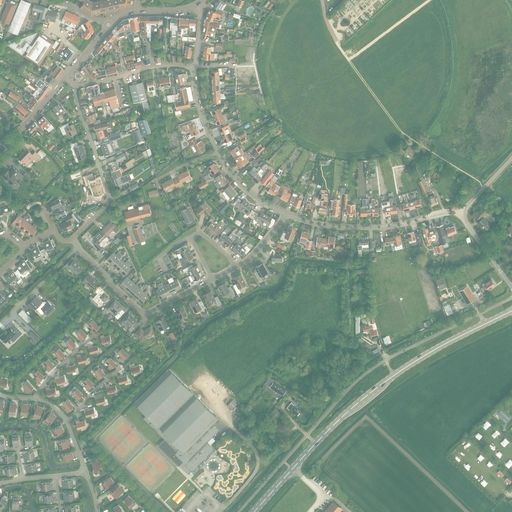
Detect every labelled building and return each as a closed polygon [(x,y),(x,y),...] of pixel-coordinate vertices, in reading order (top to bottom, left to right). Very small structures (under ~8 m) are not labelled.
[(8,0),(0,20),(9,24),(18,3),(9,0),(8,0)] [(21,0),(9,31),(18,35),(31,4),(21,0)] [(80,8),(91,15),(101,12),(120,8),(130,6),(131,0),(105,0),(99,2),(93,3),(88,0),(81,0),(84,1),(80,8)] [(218,8),(221,10),(222,8),(222,7),(225,3),(219,0),(217,0),(214,6),(218,9),(218,8)] [(265,6),(270,9),(273,4),(268,1),(265,6)] [(45,20),(48,9),(34,5),(32,11),(41,13),(38,21),(43,22),(44,19),(45,20)] [(48,9),(45,20),(55,22),(58,11),(52,9),(53,7),(49,6),(48,9)] [(213,21),(214,22),(215,19),(219,20),(222,12),(216,9),(215,12),(209,10),(206,18),(213,21)] [(72,27),(75,28),(79,17),(66,11),(61,22),(68,25),(68,26),(67,26),(66,29),(72,31),(73,29),(71,28),(72,27)] [(140,30),(139,27),(138,17),(130,19),(133,31),(134,38),(137,37),(136,32),(134,33),(134,31),(136,31),(137,33),(140,32),(140,30)] [(151,31),(150,26),(150,17),(139,17),(139,23),(140,23),(140,27),(139,27),(140,30),(140,32),(141,37),(151,37),(151,31)] [(178,38),(178,27),(177,24),(178,18),(171,17),(170,23),(170,24),(170,27),(170,41),(178,41),(178,38)] [(179,27),(182,27),(188,28),(189,19),(179,18),(179,27)] [(131,31),(133,31),(130,19),(123,21),(125,31),(131,30),(131,31)] [(214,22),(213,21),(206,19),(204,25),(216,28),(217,28),(221,28),(221,25),(220,25),(220,23),(214,22)] [(83,35),(87,39),(93,32),(91,28),(92,27),(89,21),(81,25),(85,32),(83,35)] [(119,34),(125,31),(123,21),(112,32),(117,36),(119,34)] [(214,35),(216,28),(204,25),(203,33),(214,35)] [(56,40),(54,43),(39,32),(8,44),(8,45),(39,66),(52,47),(55,49),(59,43),(56,40)] [(114,39),(117,36),(112,32),(107,38),(111,42),(113,39),(114,39)] [(111,42),(107,38),(102,43),(107,47),(107,48),(108,47),(110,49),(111,47),(116,52),(119,49),(114,44),(111,42)] [(104,51),(107,48),(107,47),(102,43),(96,50),(102,55),(105,52),(104,51)] [(69,62),(75,53),(68,48),(66,51),(65,51),(64,53),(60,50),(58,54),(62,57),(69,62)] [(99,75),(98,73),(92,66),(93,65),(90,61),(86,63),(87,65),(82,69),(79,72),(83,76),(86,74),(91,81),(92,81),(99,75)] [(135,68),(134,63),(132,64),(132,62),(126,63),(128,70),(135,68)] [(52,69),(61,75),(64,71),(56,64),(52,69)] [(99,75),(92,81),(104,77),(114,74),(118,73),(115,66),(115,65),(105,68),(104,67),(101,68),(101,69),(100,69),(100,72),(98,73),(99,75)] [(177,83),(185,82),(182,69),(179,69),(178,68),(176,68),(177,70),(175,70),(175,72),(174,73),(177,83)] [(212,78),(219,78),(219,77),(222,77),(222,68),(218,68),(218,71),(211,72),(212,78)] [(57,80),(61,75),(52,69),(49,73),(50,74),(57,80)] [(55,83),(57,80),(50,74),(48,76),(46,75),(44,78),(46,79),(45,81),(48,83),(49,82),(52,84),(54,82),(55,83)] [(174,86),(171,86),(169,77),(159,79),(161,86),(164,85),(165,88),(170,87),(171,94),(176,93),(174,86)] [(28,86),(34,90),(37,86),(27,79),(25,82),(29,85),(28,86)] [(153,94),(155,94),(153,80),(146,81),(148,91),(152,90),(153,94)] [(39,87),(46,93),(51,88),(43,81),(41,83),(42,84),(41,86),(39,84),(37,86),(39,87)] [(144,111),(149,109),(142,82),(129,85),(133,103),(142,101),(144,111)] [(84,88),(85,91),(86,90),(88,94),(89,98),(92,97),(95,106),(109,101),(111,108),(119,106),(114,89),(100,93),(97,84),(84,88)] [(179,86),(176,86),(176,89),(177,93),(172,95),(173,101),(175,101),(177,109),(190,107),(186,87),(180,89),(179,86)] [(40,101),(46,93),(39,87),(33,95),(40,101)] [(8,95),(17,101),(20,97),(11,92),(8,95)] [(10,101),(2,95),(0,99),(8,104),(10,101)] [(28,108),(32,111),(39,102),(33,98),(32,97),(30,100),(27,104),(28,105),(28,106),(29,107),(28,108)] [(28,112),(21,106),(18,103),(14,108),(18,111),(17,111),(18,111),(17,112),(20,115),(21,114),(24,117),(28,112)] [(61,106),(60,107),(58,104),(53,109),(59,116),(61,114),(62,115),(63,114),(62,113),(64,112),(65,111),(63,108),(61,106)] [(215,118),(222,115),(220,108),(212,111),(215,118)] [(143,113),(135,116),(142,130),(147,128),(143,113)] [(90,115),(85,117),(87,124),(93,122),(94,124),(101,122),(100,119),(95,121),(93,114),(90,115)] [(222,115),(215,118),(217,125),(225,122),(222,115)] [(48,126),(51,124),(43,117),(38,122),(43,126),(46,124),(48,126)] [(112,122),(111,121),(94,125),(95,131),(109,128),(108,127),(113,126),(112,122)] [(38,132),(40,134),(43,131),(34,122),(27,129),(32,135),(35,132),(36,134),(38,132)] [(188,125),(182,127),(183,130),(189,128),(191,134),(191,136),(194,135),(198,133),(195,124),(193,125),(192,122),(188,124),(188,125)] [(73,124),(69,126),(68,123),(59,127),(63,135),(66,133),(68,137),(77,133),(73,124)] [(222,135),(229,132),(227,125),(219,129),(222,135)] [(96,132),(98,139),(105,137),(103,130),(96,132)] [(229,132),(222,135),(225,142),(226,142),(230,140),(232,139),(229,132)] [(201,141),(197,144),(195,140),(190,144),(194,152),(197,151),(198,154),(205,150),(202,145),(203,145),(201,141)] [(101,146),(105,155),(114,152),(110,141),(102,144),(103,145),(101,146)] [(82,145),(78,146),(77,142),(70,145),(72,148),(74,148),(78,160),(86,157),(82,145)] [(404,151),(411,157),(415,151),(408,146),(404,151)] [(235,158),(243,153),(241,149),(239,150),(237,147),(231,151),(235,158)] [(34,151),(31,153),(28,150),(20,158),(27,165),(34,158),(37,161),(40,157),(42,158),(45,155),(40,150),(37,153),(34,151)] [(252,155),(255,158),(260,153),(257,150),(252,155)] [(243,153),(235,158),(240,167),(249,161),(243,153)] [(251,163),(253,166),(262,156),(260,154),(251,163)] [(108,164),(111,171),(119,168),(117,161),(113,162),(108,164)] [(211,172),(212,174),(219,170),(214,163),(208,167),(208,169),(206,170),(207,171),(205,173),(206,175),(203,177),(206,181),(211,178),(208,173),(211,172)] [(15,177),(19,173),(13,167),(10,171),(8,170),(2,176),(5,180),(7,182),(8,182),(10,185),(17,178),(15,177)] [(252,178),(261,169),(259,167),(255,171),(252,168),(248,173),(252,178)] [(111,172),(114,179),(122,176),(119,169),(111,172)] [(261,169),(252,178),(257,182),(262,178),(261,177),(262,177),(262,175),(261,173),(263,171),(261,169)] [(265,185),(274,174),(272,172),(270,170),(261,182),(263,183),(265,185)] [(177,181),(180,187),(183,185),(182,183),(191,178),(188,171),(177,176),(179,180),(177,181)] [(22,175),(27,180),(31,177),(25,172),(22,175)] [(114,180),(116,185),(131,180),(129,174),(114,180)] [(214,184),(218,189),(227,183),(221,174),(215,179),(217,181),(214,184)] [(101,192),(97,178),(90,180),(88,175),(83,177),(85,183),(88,182),(93,195),(101,192)] [(274,176),(266,186),(270,188),(268,191),(275,195),(280,187),(274,183),(277,178),(274,176)] [(180,187),(177,181),(174,183),(172,179),(162,184),(166,191),(175,187),(176,189),(180,187)] [(418,182),(424,194),(428,192),(422,180),(418,182)] [(198,185),(201,189),(208,185),(205,181),(198,185)] [(280,198),(287,201),(291,194),(288,192),(289,189),(283,185),(278,194),(281,195),(280,198)] [(225,197),(227,200),(236,193),(230,186),(224,190),(224,191),(222,193),(225,196),(225,197)] [(434,194),(434,195),(433,192),(427,195),(428,197),(432,206),(438,203),(434,194)] [(345,194),(344,194),(343,208),(348,208),(348,209),(347,209),(347,216),(355,216),(355,210),(354,210),(354,205),(347,204),(348,194),(345,193),(345,194)] [(319,194),(316,205),(319,206),(318,212),(326,214),(327,206),(323,205),(324,200),(323,200),(324,195),(319,194)] [(302,200),(303,197),(300,196),(299,199),(292,196),(290,201),(294,202),(293,205),(299,207),(302,200)] [(389,200),(391,214),(397,213),(396,206),(392,206),(391,196),(389,197),(389,200)] [(241,212),(248,204),(243,200),(241,203),(240,202),(241,201),(238,198),(233,204),(238,208),(237,209),(241,212)] [(59,209),(65,206),(63,203),(61,204),(59,199),(50,203),(53,209),(57,207),(59,209)] [(338,211),(340,211),(340,207),(339,207),(340,204),(336,204),(336,201),(330,200),(329,208),(333,208),(332,214),(338,215),(338,211)] [(305,209),(312,211),(314,203),(307,201),(305,209)] [(204,213),(206,215),(211,210),(204,202),(196,210),(200,215),(203,213),(204,213)] [(124,212),(127,221),(151,214),(149,204),(138,207),(138,208),(124,212)] [(251,218),(255,212),(252,209),(251,210),(250,209),(252,207),(248,204),(241,212),(244,215),(245,213),(251,218)] [(65,206),(59,209),(60,212),(55,214),(58,220),(67,215),(64,210),(66,209),(65,206)] [(12,207),(11,207),(2,209),(3,211),(0,211),(0,215),(13,213),(12,210),(13,210),(12,207)] [(181,212),(186,222),(194,219),(188,208),(181,212)] [(491,226),(484,219),(489,214),(483,208),(477,213),(481,217),(482,216),(483,218),(480,220),(481,221),(478,223),(485,231),(491,226)] [(23,219),(23,218),(20,216),(22,214),(20,212),(18,215),(12,223),(17,227),(23,219)] [(261,225),(266,215),(261,213),(259,215),(258,215),(258,214),(255,212),(251,218),(258,221),(257,223),(261,225)] [(61,224),(64,231),(73,227),(70,220),(73,219),(72,215),(65,218),(67,221),(61,224)] [(266,215),(261,225),(265,227),(266,225),(270,228),(274,224),(275,222),(275,220),(272,218),(271,221),(269,220),(271,218),(266,215)] [(27,222),(29,220),(24,216),(23,218),(23,219),(17,227),(22,230),(28,223),(27,222)] [(33,226),(32,226),(29,223),(32,219),(31,218),(29,220),(27,222),(28,223),(22,230),(26,234),(33,226)] [(211,231),(216,225),(212,222),(213,220),(211,218),(207,223),(209,225),(207,228),(211,231)] [(121,229),(115,223),(113,225),(111,222),(102,231),(101,231),(109,239),(107,236),(113,230),(116,233),(121,229)] [(33,226),(26,234),(31,238),(37,230),(34,227),(36,225),(34,223),(32,226),(33,226)] [(133,229),(138,243),(145,241),(139,224),(135,225),(136,228),(133,229)] [(216,225),(211,231),(215,235),(216,234),(218,236),(224,229),(221,227),(220,228),(216,225)] [(446,229),(444,230),(442,225),(436,227),(442,245),(445,244),(443,236),(445,236),(445,235),(446,235),(447,236),(448,236),(453,235),(452,234),(456,233),(454,226),(450,228),(449,227),(446,229)] [(284,237),(292,240),(296,230),(289,227),(286,234),(284,237)] [(223,243),(228,237),(225,234),(228,230),(226,228),(220,234),(222,235),(218,239),(223,243)] [(431,231),(429,232),(428,229),(423,230),(423,233),(422,234),(423,237),(424,237),(425,241),(436,239),(434,230),(431,231)] [(102,246),(109,239),(101,231),(94,238),(98,242),(97,242),(94,245),(99,250),(102,247),(101,246),(102,246)] [(309,233),(302,232),(299,241),(306,243),(309,233)] [(411,243),(416,241),(414,232),(407,233),(409,241),(410,241),(411,243)] [(398,245),(401,244),(399,235),(392,237),(393,237),(390,238),(390,237),(385,238),(386,245),(392,243),(394,242),(396,249),(399,248),(398,245)] [(228,237),(223,243),(227,246),(230,243),(231,244),(236,238),(234,236),(231,239),(228,237)] [(330,248),(333,248),(335,238),(329,237),(328,239),(326,239),(321,239),(321,238),(317,238),(316,247),(319,247),(320,246),(324,247),(324,245),(330,246),(330,248)] [(235,253),(241,246),(239,244),(241,241),(237,238),(233,243),(235,245),(231,250),(235,253)] [(358,245),(358,257),(362,257),(362,249),(362,247),(368,247),(368,239),(359,239),(359,245),(358,245)] [(42,250),(46,258),(48,261),(50,260),(47,255),(50,253),(49,251),(50,251),(50,249),(53,247),(50,240),(42,244),(45,248),(42,250)] [(241,246),(235,253),(239,257),(244,252),(246,254),(250,249),(246,245),(244,248),(241,246)] [(46,258),(42,250),(40,251),(37,246),(30,250),(34,257),(41,254),(43,259),(46,258)] [(182,257),(191,252),(188,247),(184,250),(182,247),(174,251),(176,254),(178,253),(180,254),(180,253),(182,257)] [(111,264),(120,253),(119,251),(116,255),(113,252),(106,259),(111,264)] [(191,252),(182,257),(184,260),(183,261),(183,262),(181,263),(183,267),(191,263),(189,260),(193,257),(191,252)] [(115,268),(122,260),(119,258),(122,255),(120,253),(111,264),(115,268)] [(21,264),(28,271),(31,268),(33,269),(35,267),(30,262),(29,264),(25,260),(21,264)] [(76,264),(77,263),(74,260),(71,263),(69,261),(65,266),(69,269),(69,268),(76,274),(78,272),(80,272),(79,270),(81,268),(76,264)] [(120,272),(129,261),(127,260),(125,263),(122,260),(115,268),(120,272)] [(129,261),(120,272),(124,276),(131,269),(128,266),(131,263),(129,261)] [(255,267),(256,270),(253,272),(259,284),(264,281),(261,276),(268,273),(263,263),(255,267)] [(24,275),(28,271),(21,264),(17,267),(21,272),(19,273),(23,278),(25,276),(24,275)] [(191,275),(200,270),(197,265),(191,268),(189,266),(182,270),(184,272),(188,270),(191,275)] [(200,270),(191,275),(193,280),(189,282),(190,285),(197,281),(196,279),(203,276),(200,270)] [(23,278),(19,273),(17,275),(13,271),(9,275),(16,282),(20,278),(21,280),(23,278)] [(85,284),(92,289),(97,283),(91,277),(92,277),(89,274),(82,282),(85,284)] [(13,286),(16,282),(9,275),(5,278),(9,282),(8,284),(12,289),(14,287),(13,286)] [(233,285),(237,294),(241,292),(239,288),(246,285),(241,275),(233,279),(236,284),(233,285)] [(436,280),(439,288),(445,286),(441,276),(437,277),(438,280),(436,280)] [(124,288),(131,281),(127,277),(120,284),(124,288)] [(170,278),(176,291),(182,288),(177,279),(174,281),(172,277),(170,278)] [(171,294),(176,291),(170,278),(167,279),(169,283),(166,285),(171,294)] [(488,290),(488,291),(492,288),(491,288),(494,285),(491,280),(484,285),(485,286),(480,289),(483,293),(488,290)] [(129,292),(135,285),(131,281),(124,288),(129,292)] [(171,294),(166,285),(163,286),(161,283),(159,284),(166,296),(171,294)] [(231,288),(228,289),(225,283),(218,287),(223,295),(227,293),(228,296),(231,295),(232,297),(235,296),(231,288)] [(160,299),(166,296),(159,284),(157,285),(159,289),(156,290),(160,299)] [(133,296),(139,289),(135,285),(129,292),(133,296)] [(103,291),(101,290),(102,289),(99,286),(95,291),(97,293),(92,299),(98,304),(98,305),(99,306),(101,306),(102,305),(102,304),(104,301),(104,302),(106,300),(107,300),(107,299),(109,297),(103,291)] [(459,291),(467,304),(475,299),(467,286),(459,291)] [(137,300),(144,292),(139,289),(133,296),(137,300)] [(217,296),(214,298),(210,291),(203,295),(206,300),(206,301),(206,303),(208,303),(208,304),(215,301),(218,306),(221,304),(217,296)] [(144,292),(137,300),(141,304),(148,296),(144,292)] [(47,301),(44,304),(36,296),(29,304),(40,315),(44,312),(48,315),(55,309),(47,301)] [(201,301),(198,303),(196,299),(189,302),(194,312),(201,309),(205,308),(201,301)] [(115,316),(118,319),(124,311),(122,309),(122,308),(115,302),(109,308),(116,314),(115,316)] [(177,319),(180,324),(184,322),(182,317),(187,315),(182,306),(176,310),(180,317),(177,319)] [(128,329),(132,332),(138,324),(135,322),(136,321),(129,314),(123,321),(130,327),(128,329)] [(376,328),(374,323),(375,322),(372,315),(368,316),(371,324),(371,323),(372,325),(363,328),(364,332),(369,330),(372,338),(378,336),(376,328)] [(160,330),(169,326),(164,317),(161,318),(162,320),(160,320),(156,322),(160,330)] [(91,331),(93,333),(99,327),(93,321),(88,325),(92,329),(91,331)] [(4,332),(0,336),(6,343),(12,336),(15,340),(22,333),(17,327),(13,331),(9,327),(7,330),(6,329),(3,332),(4,332)] [(142,340),(154,334),(150,327),(143,331),(140,328),(135,334),(137,336),(138,336),(142,340)] [(79,339),(81,341),(87,336),(80,329),(76,334),(80,338),(79,339)] [(32,331),(28,335),(31,338),(34,341),(38,337),(35,334),(32,331)] [(109,335),(104,337),(103,335),(100,336),(103,344),(111,342),(109,335)] [(68,348),(70,350),(76,345),(69,338),(65,343),(69,347),(68,348)] [(97,345),(92,347),(91,345),(88,346),(90,354),(99,351),(97,345)] [(57,358),(59,361),(65,355),(59,349),(54,353),(58,357),(57,358)] [(120,359),(123,361),(128,355),(122,349),(117,353),(122,357),(120,359)] [(86,355),(80,357),(80,355),(77,356),(79,364),(88,361),(86,355)] [(108,368),(110,370),(116,364),(110,358),(105,362),(109,366),(108,368)] [(46,369),(48,371),(54,366),(48,359),(43,364),(47,368),(46,369)] [(75,365),(69,367),(69,365),(66,366),(67,374),(76,371),(75,365)] [(139,366),(134,367),(133,365),(130,366),(132,374),(141,372),(139,366)] [(96,377),(98,380),(104,374),(98,368),(94,372),(98,376),(96,377)] [(204,460),(205,461),(209,457),(207,456),(214,449),(210,444),(212,442),(209,439),(224,424),(168,369),(135,402),(148,415),(145,418),(166,440),(160,445),(178,463),(180,462),(185,466),(183,467),(187,471),(189,470),(194,474),(200,468),(197,466),(204,460)] [(35,380),(38,382),(44,377),(37,370),(33,375),(37,379),(35,380)] [(126,376),(121,377),(120,375),(117,376),(119,384),(128,382),(126,376)] [(64,376),(59,378),(58,376),(55,377),(57,385),(66,382),(64,376)] [(85,388),(88,390),(93,384),(87,378),(83,382),(87,386),(85,388)] [(25,391),(27,393),(33,388),(27,381),(23,386),(26,390),(25,391)] [(270,387),(282,395),(286,391),(273,382),(270,387)] [(115,385),(110,387),(109,385),(106,386),(108,394),(117,392),(115,385)] [(55,388),(49,390),(49,388),(46,388),(48,396),(56,394),(55,388)] [(75,398),(77,401),(83,395),(76,388),(72,393),(76,397),(75,398)] [(104,397),(98,398),(98,396),(95,397),(97,405),(106,403),(104,397)] [(65,410),(67,412),(73,406),(67,400),(62,404),(66,409),(65,410)] [(287,407),(296,415),(300,411),(297,408),(298,407),(291,402),(287,407)] [(33,416),(39,418),(43,408),(37,406),(33,416)] [(93,408),(88,410),(87,408),(84,409),(87,417),(95,415),(93,408)] [(269,414),(275,420),(281,414),(275,408),(269,414)] [(44,420),(49,425),(56,417),(51,412),(44,420)] [(85,421),(79,422),(78,421),(75,421),(78,429),(86,427),(85,421)] [(52,430),(54,436),(64,431),(61,425),(52,430)] [(57,443),(59,449),(69,446),(68,440),(57,443)] [(23,453),(24,460),(34,458),(33,451),(23,453)] [(61,455),(63,461),(73,458),(72,452),(61,455)] [(25,465),(26,472),(37,470),(35,463),(25,465)] [(5,468),(6,475),(17,473),(16,467),(5,468)] [(101,483),(105,489),(114,483),(110,477),(101,483)] [(122,488),(121,489),(119,486),(110,492),(114,498),(124,490),(122,488)] [(123,500),(131,508),(136,503),(128,496),(123,500)] [(347,511),(333,500),(323,511),(347,511)]
